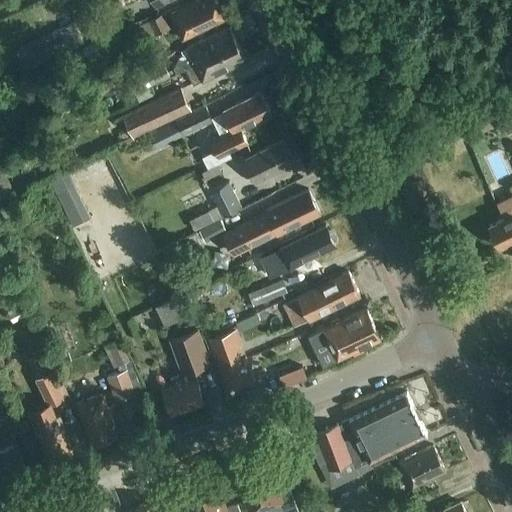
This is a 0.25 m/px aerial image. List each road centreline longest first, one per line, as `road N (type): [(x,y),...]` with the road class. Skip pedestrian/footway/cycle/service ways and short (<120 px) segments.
road 1 (unclassified): [(0,509),(326,389),(438,337)]
road 2 (primary): [(438,337),(274,0)]
road 3 (primary): [(511,488),(438,337)]
